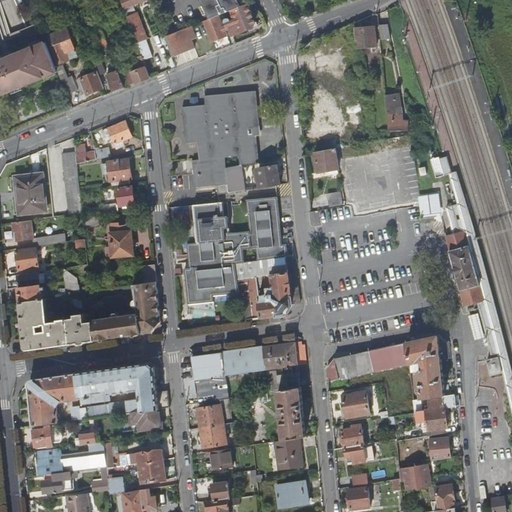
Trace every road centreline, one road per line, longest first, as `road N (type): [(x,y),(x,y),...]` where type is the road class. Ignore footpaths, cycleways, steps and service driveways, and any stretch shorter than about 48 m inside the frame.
road 1 (residential): [(475,511),(467,387),(439,250),(309,277)]
road 2 (residential): [(173,343),(147,94)]
road 3 (residential): [(282,36),(309,277)]
road 4 (residential): [(314,322),(332,511)]
road 5 (residential): [(1,368),(173,343)]
road 6 (residential): [(189,511),(173,343)]
road 7 (residential): [(0,150),(147,94)]
road 8 (residential): [(147,94),(282,36)]
road 9 (residential): [(15,511),(1,368)]
road 10 (residential): [(173,343),(314,322)]
